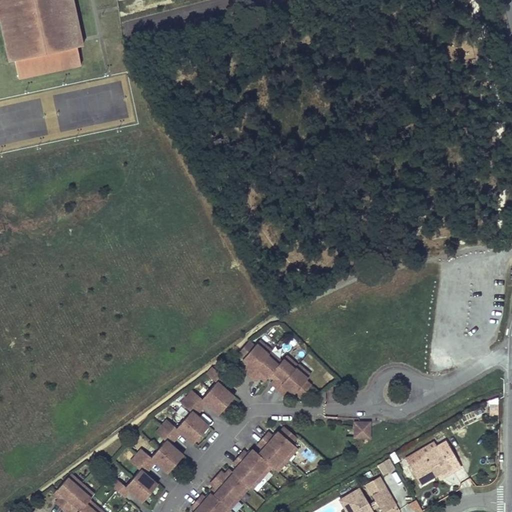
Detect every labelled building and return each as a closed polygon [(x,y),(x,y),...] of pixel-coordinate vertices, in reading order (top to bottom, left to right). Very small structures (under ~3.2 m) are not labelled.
[(78,36),(70,0),(0,0),(0,15),(6,45),(5,45),(9,62),(14,60),(18,79),(80,66),(76,47),(82,45),(80,35),(78,36)] [(80,35),(72,0),(70,0),(78,36),(80,35)] [(271,351),(259,340),(254,346),(248,341),(238,353),(244,358),(243,359),(249,364),(244,370),(250,375),(270,351),(270,352),(271,351)] [(281,361),(270,352),(270,351),(250,375),(255,380),(260,375),(266,380),(271,374),(270,374),(281,361)] [(297,365),(286,355),(281,361),(270,374),(271,374),(276,379),(271,384),(277,389),(298,366),(297,365)] [(310,375),(298,364),(297,365),(298,366),(277,389),(283,394),(288,389),(294,394),(295,393),(300,398),(311,385),(305,381),(310,375)] [(234,396),(220,384),(225,378),(213,367),(207,374),(216,382),(209,390),(226,405),(234,396)] [(226,405),(209,390),(202,399),(193,391),(187,397),(199,407),(204,402),(219,414),(226,405)] [(208,426),(194,413),(199,407),(187,397),(181,403),(191,411),(184,420),(201,435),(208,426)] [(201,435),(184,420),(176,428),(167,420),(161,426),(174,437),(179,431),(193,443),(201,435)] [(369,437),(370,422),(358,422),(358,426),(354,426),(354,437),(369,437)] [(183,455),(169,443),(174,437),(161,426),(156,433),(165,441),(158,449),(175,464),(183,455)] [(297,437),(284,427),(279,432),(278,431),(273,437),(268,432),(263,438),(287,459),(297,448),(291,443),(297,437)] [(287,459),(263,438),(258,444),(263,449),(258,454),(272,466),(271,466),(277,471),(287,459)] [(460,467),(446,441),(422,455),(424,458),(410,466),(421,484),(437,474),(446,470),(448,474),(460,467)] [(175,464),(158,449),(151,457),(142,449),(136,455),(148,466),(153,460),(168,473),(175,464)] [(272,466),(258,454),(253,449),(248,455),(243,451),(238,457),(261,478),(271,466),(272,466)] [(410,455),(406,449),(401,452),(406,458),(410,455)] [(402,459),(397,450),(389,455),(394,463),(402,459)] [(158,484),(143,472),(148,466),(136,455),(131,462),(140,470),(133,478),(150,493),(158,484)] [(261,478),(238,457),(233,463),(237,467),(233,472),(249,486),(248,487),(251,489),(261,478)] [(393,467),(388,458),(378,464),(383,473),(393,467)] [(249,486),(233,472),(231,470),(226,476),(221,471),(216,477),(239,497),(248,487),(249,486)] [(448,474),(446,470),(437,474),(440,479),(448,474)] [(82,484),(70,474),(54,492),(60,497),(56,503),(62,508),(82,484)] [(239,497),(216,477),(210,483),(215,488),(211,493),(229,509),(239,497)] [(150,493),(133,478),(125,486),(116,478),(110,485),(122,495),(128,489),(142,502),(150,493)] [(94,494),(82,484),(62,508),(66,511),(68,511),(72,507),(77,511),(88,500),(89,500),(94,494)] [(396,505),(385,487),(372,495),(376,500),(378,504),(379,506),(382,511),(387,509),(396,505)] [(369,504),(360,488),(340,499),(346,511),(373,511),(372,510),(370,506),(369,504)] [(229,509),(211,493),(206,499),(201,495),(196,500),(209,511),(227,511),(230,509),(229,509)] [(416,499),(410,503),(415,511),(418,511),(422,510),(416,499)] [(97,511),(100,510),(89,500),(88,500),(77,511),(97,511)] [(209,511),(196,500),(191,506),(196,510),(193,511),(209,511)] [(378,504),(376,500),(369,504),(370,506),(372,510),(379,506),(378,504)]
